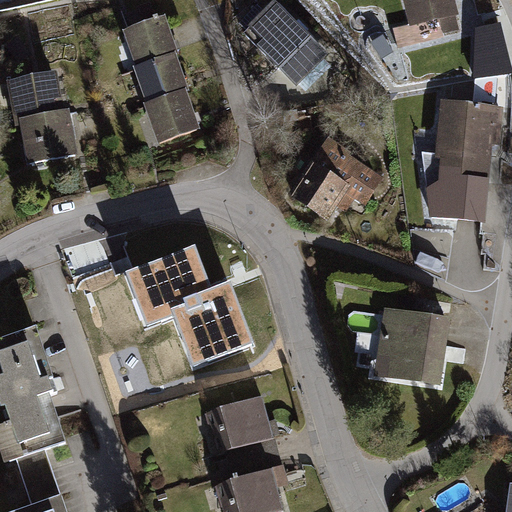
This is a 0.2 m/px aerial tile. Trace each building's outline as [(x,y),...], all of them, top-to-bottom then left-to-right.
[(455,0),(401,0),(409,28),(440,20),(444,35),(460,31),(456,17),(459,16),(455,0)] [(275,4),(244,36),(297,88),(328,57),(275,4)] [(168,16),(126,31),(138,65),(177,52),(180,51),(168,16)] [(18,39),(6,48),(18,64),(30,55),(18,39)] [(191,89),(177,52),(138,65),(135,67),(148,104),(188,90),(191,89)] [(58,73),(8,82),(15,121),(21,120),(65,113),(58,73)] [(496,77),(476,82),(475,97),(494,100),(496,77)] [(202,130),(188,90),(148,104),(145,105),(159,146),(202,130)] [(497,107),(440,102),(434,160),(440,160),(438,182),(425,190),(429,218),(485,225),(493,146),(500,146),(500,129),(494,128),(497,107)] [(296,111),(268,115),(270,126),(298,122),(296,111)] [(65,113),(21,120),(29,164),(77,156),(69,112),(65,113)] [(354,154),(328,136),(287,197),(325,222),(336,206),(345,211),(354,196),(367,205),(384,180),(351,158),(354,154)] [(193,249),(126,274),(146,329),(176,318),(171,303),(208,290),(193,249)] [(171,303),(176,318),(194,365),(253,343),(230,282),(208,290),(171,303)] [(450,322),(386,312),(375,379),(439,389),(450,322)] [(38,329),(0,341),(0,415),(4,428),(0,429),(0,447),(6,465),(17,461),(48,451),(68,444),(52,396),(60,394),(38,329)] [(265,400),(209,415),(220,455),(227,453),(276,440),(265,400)] [(276,440),(227,453),(235,483),(275,472),(284,469),(276,440)] [(48,451),(17,461),(32,508),(64,498),(48,451)] [(235,483),(218,488),(225,511),(286,511),(275,472),(235,483)] [(32,508),(20,511),(68,511),(64,498),(32,508)]
